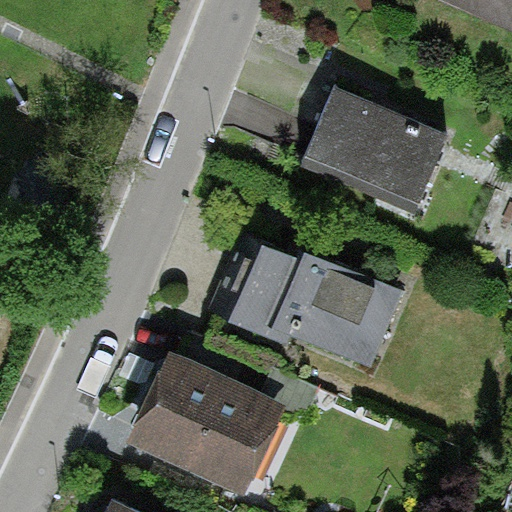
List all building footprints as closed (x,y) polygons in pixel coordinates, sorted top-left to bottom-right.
[(511,0),(440,0),(511,30),(511,0)] [(449,134),(334,87),(302,164),(416,211),(449,134)] [(403,291),(305,251),(301,259),(262,243),(230,323),(287,346),(292,335),(372,367),(403,291)] [(287,404),(169,351),(128,443),(246,496),(287,404)] [(139,511),(112,500),(106,511),(139,511)]
